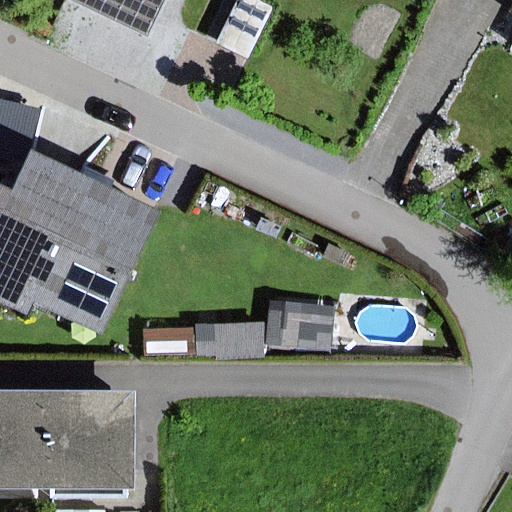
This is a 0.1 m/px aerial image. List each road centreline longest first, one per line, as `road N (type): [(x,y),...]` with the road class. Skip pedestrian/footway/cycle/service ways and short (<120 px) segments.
road 1 (residential): [(0,37),(366,205),(468,269),(501,300),(511,323)]
road 2 (residential): [(511,385),(465,511)]
